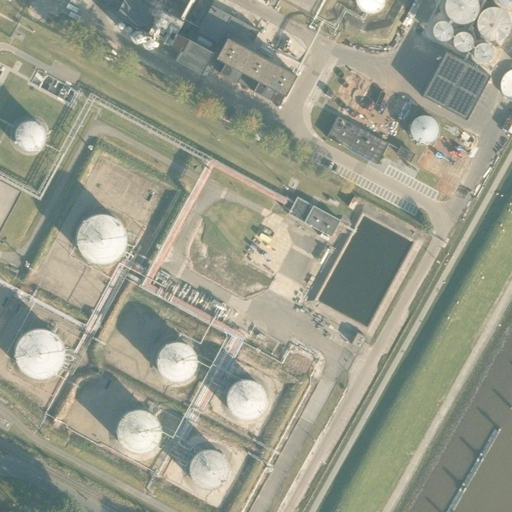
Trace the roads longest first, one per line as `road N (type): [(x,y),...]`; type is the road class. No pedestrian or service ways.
road 1 (unclassified): [(283,511),(444,221),(370,177)]
road 2 (unclassified): [(318,511),(511,155)]
